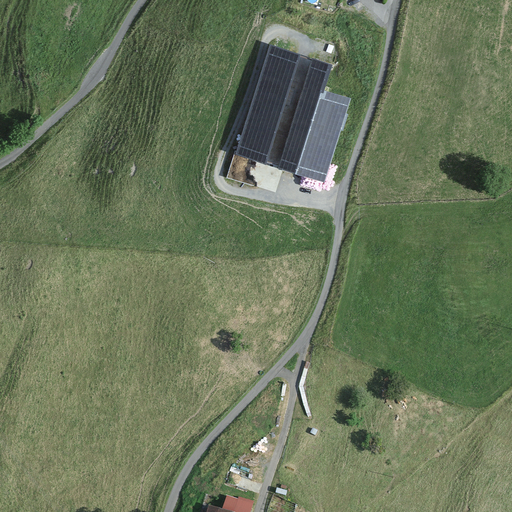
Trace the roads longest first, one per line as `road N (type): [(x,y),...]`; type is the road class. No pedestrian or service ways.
road 1 (residential): [(399,0),(320,307),(305,336),(202,450),(170,511)]
road 2 (unclassified): [(0,163),(88,88),(143,0)]
